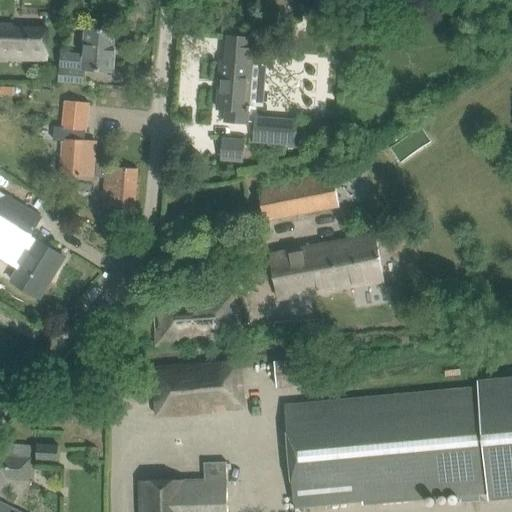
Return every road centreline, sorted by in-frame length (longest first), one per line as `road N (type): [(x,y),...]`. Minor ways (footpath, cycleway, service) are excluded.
road 1 (unclassified): [(118,511),(122,298),(111,285)]
road 2 (unclassified): [(111,285),(131,262),(151,208),(163,68)]
road 3 (unclassified): [(0,420),(111,285)]
